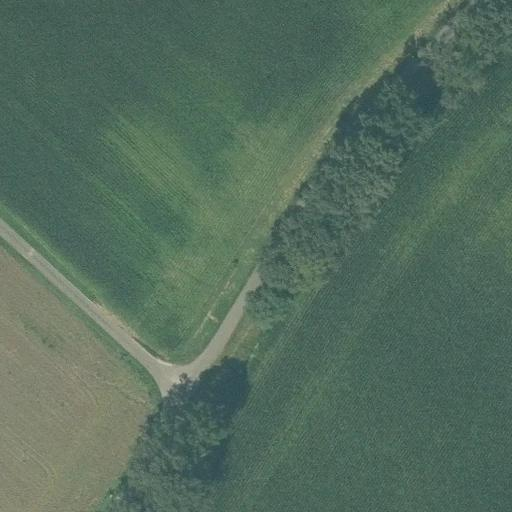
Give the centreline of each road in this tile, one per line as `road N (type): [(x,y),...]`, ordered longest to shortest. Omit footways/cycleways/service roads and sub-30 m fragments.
road 1 (unclassified): [(173,395),(277,276),(409,92),(495,0)]
road 2 (unclassified): [(173,395),(0,226)]
road 3 (unclassified): [(112,511),(173,395)]
